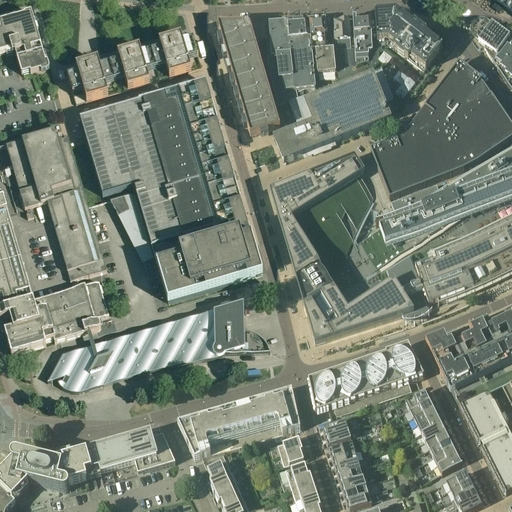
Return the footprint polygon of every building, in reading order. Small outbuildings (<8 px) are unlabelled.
[(497,0),(495,3),(504,9),(511,0),(497,0)] [(389,17),(375,18),(377,43),(388,43),(397,49),(395,51),(398,54),(398,55),(404,60),(405,59),(408,62),(424,75),(426,72),(441,53),(442,52),(425,39),(426,37),(415,28),(413,29),(412,29),(396,16),(389,17)] [(29,17),(0,26),(0,56),(5,55),(6,57),(12,55),(12,57),(15,56),(21,77),(30,75),(30,76),(45,72),(47,69),(32,19),(29,17)] [(360,19),(353,20),(355,51),(356,58),(357,68),(367,64),(367,61),(378,60),(377,52),(372,52),(371,41),(372,41),(370,21),(361,21),(360,19)] [(347,20),(341,21),(339,23),(339,24),(334,24),(335,36),(334,36),(335,43),(350,41),(349,23),(347,20)] [(315,48),(315,49),(319,49),(318,47),(327,46),(325,22),(309,23),(311,48),(315,48)] [(473,35),(483,50),(493,64),(499,58),(500,56),(507,47),(504,45),(509,38),(492,24),(491,26),(487,23),(483,22),(478,22),(476,23),(473,27),(472,31),(473,35)] [(303,92),(316,90),(311,48),(309,23),(270,26),(272,58),(267,58),(267,64),(278,108),(288,105),(288,103),(304,98),(303,92)] [(226,28),(218,28),(240,103),(250,139),(258,137),(275,132),(280,130),(255,43),(257,42),(266,42),(265,26),(256,27),(226,28)] [(76,107),(201,70),(191,35),(66,72),(76,107)] [(350,42),(335,43),(335,52),(351,51),(350,42)] [(503,80),(511,92),(511,47),(511,49),(510,48),(509,49),(502,57),(500,56),(499,58),(493,64),(503,80)] [(325,48),(319,49),(315,49),(318,76),(336,75),(334,52),(326,52),(325,48)] [(378,60),(367,61),(367,64),(369,63),(369,67),(368,68),(370,73),(378,70),(378,60)] [(482,83),(459,66),(425,110),(425,111),(413,126),(402,141),(397,142),(370,153),(373,160),(390,202),(464,174),(478,166),(501,150),(502,153),(511,146),(511,144),(511,143),(511,142),(511,129),(491,99),(483,88),(480,85),(482,83)] [(371,78),(370,75),(367,68),(357,72),(359,78),(360,82),(371,78)] [(275,143),(284,165),(326,148),(368,132),(389,123),(388,121),(382,105),(388,102),(393,100),(381,70),(370,75),(371,78),(360,82),(359,78),(289,104),(300,134),(275,143)] [(174,94),(143,103),(80,122),(103,198),(134,189),(168,305),(232,286),(256,279),(256,280),(263,278),(260,266),(257,255),(256,255),(205,85),(174,94)] [(61,139),(60,132),(6,148),(25,212),(31,210),(47,205),(70,285),(107,274),(66,137),(61,139)] [(511,152),(496,162),(495,162),(465,180),(464,179),(431,191),(431,192),(391,207),(393,213),(394,213),(395,217),(397,216),(399,220),(381,226),(382,227),(383,226),(385,229),(381,230),(381,232),(380,233),(364,243),(355,249),(371,275),(379,270),(443,230),(511,203),(511,152)] [(353,168),(349,161),(284,187),(285,189),(270,195),(315,348),(414,316),(405,302),(415,298),(410,290),(400,294),(394,284),(353,309),(348,312),(319,266),(353,245),(357,234),(373,200),(359,178),(364,175),(358,165),(353,168)] [(100,329),(100,328),(98,322),(109,319),(99,286),(109,283),(33,305),(10,227),(1,194),(0,194),(0,307),(2,314),(0,314),(0,324),(1,324),(5,323),(8,335),(5,336),(11,359),(46,348),(45,345),(53,342),(54,346),(98,333),(99,332),(100,332),(100,331),(100,330),(100,329)] [(111,200),(142,264),(149,282),(159,279),(134,194),(111,200)] [(31,210),(25,212),(28,222),(34,220),(31,210)] [(511,218),(478,236),(465,242),(459,245),(453,247),(446,250),(433,255),(436,264),(433,265),(433,264),(415,270),(419,282),(421,281),(423,286),(421,287),(410,290),(415,298),(424,295),(428,308),(446,302),(448,305),(457,302),(466,298),(475,294),(483,290),(492,286),(509,278),(511,276),(511,218)] [(246,333),(244,333),(244,323),(243,305),(62,358),(47,385),(61,381),(62,384),(58,386),(59,387),(60,389),(61,390),(62,391),(64,392),(65,393),(67,394),(68,395),(70,395),(72,396),(73,396),(75,396),(77,396),(79,396),(80,395),(149,375),(221,360),(222,360),(223,359),(224,358),(225,357),(270,356),(269,354),(269,352),(268,350),(267,348),(266,346),(264,344),(263,343),(261,341),(260,340),(258,338),(256,337),(254,336),(252,335),(250,334),(248,334),(246,333)] [(511,309),(511,310),(494,317),(468,329),(426,346),(438,371),(452,364),(459,379),(463,377),(461,373),(483,362),(487,371),(488,371),(479,351),(491,345),(501,365),(511,358),(511,309)] [(385,357),(386,359),(323,380),(324,384),(322,385),(321,385),(320,385),(319,385),(312,388),(309,388),(310,392),(314,411),(316,418),(337,411),(338,413),(337,413),(337,414),(336,414),(336,415),(337,415),(337,416),(339,416),(340,416),(342,416),(343,416),(345,416),(347,416),(349,415),(350,415),(352,414),(354,413),(355,412),(356,412),(357,411),(358,411),(360,410),(361,410),(362,410),(364,410),(365,410),(366,410),(368,409),(369,408),(370,407),(372,407),(373,406),(374,405),(376,405),(377,405),(378,405),(380,405),(381,405),(382,404),(384,404),(385,403),(386,402),(387,401),(388,401),(389,400),(390,400),(391,400),(393,400),(395,400),(396,399),(398,399),(400,398),(402,397),(403,396),(405,395),(406,395),(407,394),(409,392),(409,391),(408,390),(407,390),(406,390),(406,388),(424,382),(421,376),(411,355),(408,350),(385,357)] [(452,364),(438,371),(447,390),(461,384),(459,379),(452,364)] [(511,384),(502,389),(511,409),(511,384)] [(195,464),(301,434),(292,394),(178,427),(195,464)] [(405,405),(409,414),(431,403),(431,402),(429,403),(428,401),(430,400),(427,394),(405,405)] [(505,434),(491,407),(494,405),(489,395),(460,410),(464,417),(465,417),(466,418),(464,419),(468,427),(470,426),(471,427),(469,428),(473,436),(475,435),(475,436),(474,437),(477,445),(479,444),(481,447),(505,434)] [(434,408),(431,403),(409,414),(413,422),(435,411),(435,410),(433,411),(432,409),(434,408)] [(438,416),(435,411),(413,422),(418,430),(439,419),(439,418),(437,419),(436,417),(438,416)] [(509,426),(505,418),(501,420),(505,428),(509,426)] [(442,424),(439,419),(418,430),(422,438),(443,427),(443,426),(441,427),(440,425),(442,424)] [(323,436),(325,442),(348,434),(345,425),(323,432),(324,433),(325,433),(325,435),(323,436)] [(446,432),(443,427),(422,438),(426,446),(447,435),(447,434),(445,435),(444,433),(446,432)] [(92,475),(93,479),(97,478),(100,477),(101,477),(104,488),(143,476),(148,475),(149,475),(169,469),(175,467),(163,439),(160,433),(150,436),(139,439),(134,440),(91,453),(91,455),(87,456),(92,475)] [(328,451),(351,443),(348,434),(325,442),(327,442),(328,444),(326,445),(328,451)] [(450,440),(447,435),(426,446),(430,454),(451,443),(451,442),(449,443),(448,441),(450,440)] [(503,496),(505,495),(506,498),(511,494),(511,448),(507,439),(481,452),(485,459),(487,459),(487,460),(485,461),(489,469),(491,468),(492,469),(490,470),(494,478),(496,477),(496,478),(495,479),(498,487),(500,486),(501,487),(499,488),(503,496)] [(300,442),(283,448),(277,449),(281,460),(302,453),(301,449),(302,449),(300,443),(301,443),(300,442)] [(454,448),(451,443),(430,454),(434,462),(455,451),(453,452),(452,449),(454,448)] [(334,461),(331,462),(332,462),(355,455),(352,446),(329,453),(331,459),(333,459),(334,461)] [(458,456),(455,451),(434,462),(438,470),(459,459),(457,460),(456,457),(458,456)] [(302,453),(281,460),(284,471),(306,464),(304,464),(303,463),(301,456),(301,455),(303,454),(302,453)] [(355,455),(332,462),(333,468),(336,467),(336,470),(334,470),(334,471),(358,463),(355,455)] [(92,475),(87,456),(52,466),(41,463),(40,467),(21,462),(16,468),(13,465),(12,466),(0,478),(0,484),(2,486),(0,488),(0,491),(1,492),(0,492),(13,504),(16,506),(21,511),(22,511),(90,493),(87,483),(87,481),(90,480),(93,479),(92,475)] [(462,464),(459,459),(438,470),(442,479),(462,468),(462,467),(461,468),(460,465),(462,464)] [(337,479),(360,472),(358,463),(334,471),(336,476),(338,476),(339,478),(337,479)] [(210,484),(210,485),(226,478),(231,475),(226,465),(207,474),(208,475),(211,482),(212,483),(210,484)] [(289,485),(312,478),(311,477),(308,478),(308,477),(305,469),(305,468),(307,468),(307,467),(285,474),(289,485)] [(340,487),(340,488),(363,480),(360,472),(337,479),(339,485),(341,484),(342,487),(340,487)] [(231,475),(226,478),(210,485),(212,489),(211,489),(213,494),(214,495),(235,485),(231,475)] [(450,495),(472,484),(469,479),(467,480),(466,478),(467,477),(466,476),(446,486),(450,495)] [(289,485),(292,495),(314,488),(312,484),(313,484),(312,478),(289,485)] [(343,496),(366,489),(363,480),(340,488),(342,494),(344,493),(345,495),(343,496)] [(472,485),(472,484),(450,495),(454,503),(476,492),(473,487),(471,488),(470,486),(472,485)] [(218,504),(218,505),(240,495),(235,485),(214,495),(214,496),(215,495),(217,499),(215,499),(218,504)] [(296,506),(318,498),(316,492),(315,493),(314,488),(292,495),(296,506)] [(345,505),(369,497),(366,489),(343,496),(345,502),(347,501),(348,504),(345,505)] [(10,511),(16,506),(13,504),(0,492),(0,511),(10,511)] [(474,494),(476,493),(476,492),(454,503),(458,511),(480,500),(477,495),(475,496),(474,494)] [(228,511),(239,507),(244,505),(240,495),(218,505),(218,506),(221,504),(222,506),(225,511),(228,511)] [(355,511),(372,507),(369,497),(345,505),(347,511),(350,510),(350,511),(355,511)] [(297,511),(311,511),(321,509),(319,505),(320,504),(318,499),(319,499),(318,498),(296,506),(297,511)] [(480,501),(480,500),(458,511),(477,511),(484,509),(482,503),(479,504),(478,502),(480,501)]
